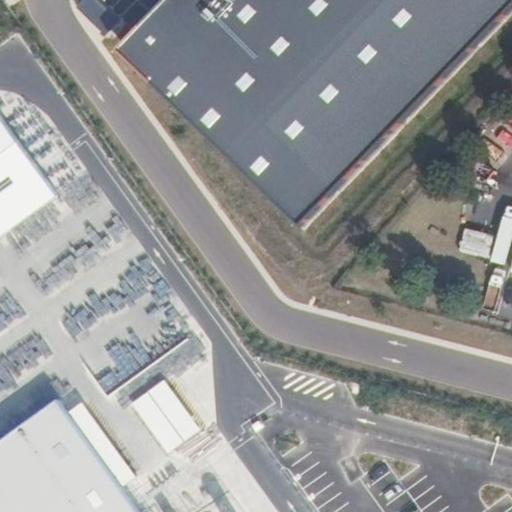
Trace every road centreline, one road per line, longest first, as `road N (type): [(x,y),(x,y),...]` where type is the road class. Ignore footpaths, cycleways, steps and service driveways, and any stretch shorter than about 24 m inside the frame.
road 1 (unknown): [(318,174),(358,167),(411,141),(511,30)]
road 2 (unknown): [(318,174),(331,89),(299,0)]
